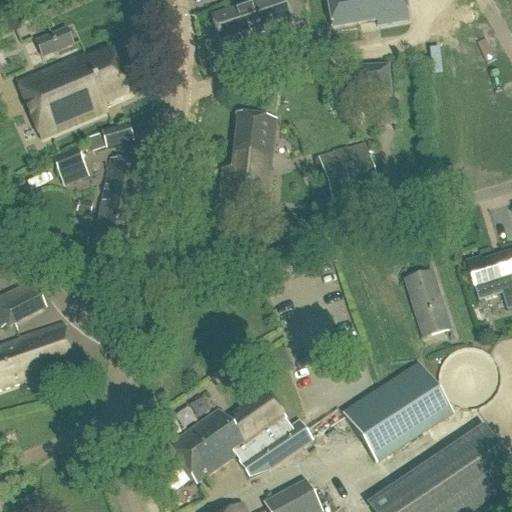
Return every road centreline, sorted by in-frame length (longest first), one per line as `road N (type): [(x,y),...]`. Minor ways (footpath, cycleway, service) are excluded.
road 1 (unclassified): [(141,286),(167,290),(511,186)]
road 2 (tertiary): [(141,286),(174,87),(163,0)]
road 3 (unknown): [(399,48),(316,56),(174,87)]
road 4 (unclassified): [(131,337),(87,324),(62,303),(0,214)]
road 5 (tertiary): [(135,511),(117,416),(131,337)]
